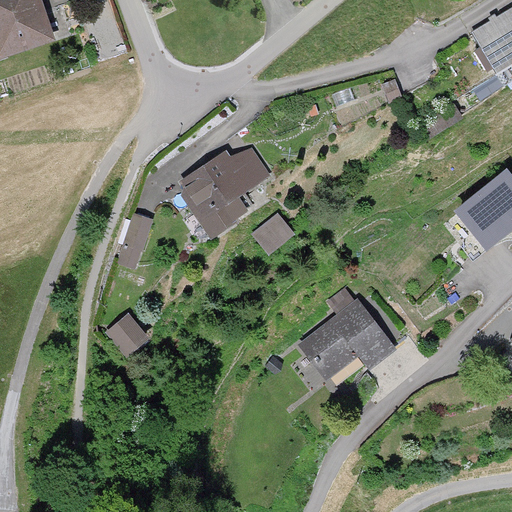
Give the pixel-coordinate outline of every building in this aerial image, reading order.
[(42,0),(0,0),(0,58),(56,40),(42,0)] [(399,0),(373,25),(391,45),(419,18),(402,0),(399,0)] [(511,81),(511,10),(476,34),(483,46),(476,51),(491,73),(496,70),(506,85),(511,81)] [(398,83),(385,88),(390,103),(404,99),(398,83)] [(456,105),(419,129),(427,142),(464,118),(456,105)] [(273,178),(252,147),(235,159),(229,151),(182,183),(199,207),(193,211),(213,240),(232,227),(230,224),(250,211),(242,199),(273,178)] [(511,170),(460,213),(490,250),(511,231),(511,170)] [(279,213),(253,234),(270,255),(296,234),(279,213)] [(475,261),(490,250),(460,213),(446,225),(475,261)] [(155,220),(137,214),(121,264),(139,270),(155,220)] [(331,381),(360,356),(372,370),(410,338),(372,293),(363,301),(356,293),(347,301),(352,307),(303,348),(331,381)] [(131,315),(109,333),(129,358),(151,340),(131,315)]
